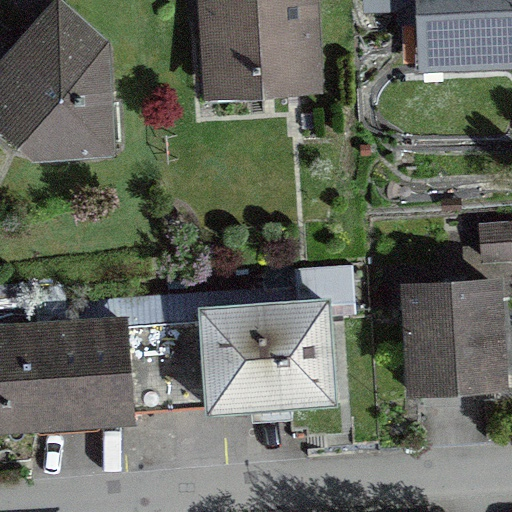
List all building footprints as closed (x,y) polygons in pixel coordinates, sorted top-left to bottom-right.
[(72,0),(48,0),(0,50),(0,119),(31,149),(116,143),(110,32),(72,0)] [(196,0),(203,92),(325,84),(319,0),(196,0)] [(511,0),(362,0),(362,6),(396,5),(397,19),(416,18),(417,62),(511,58),(511,0)] [(511,216),(478,218),(480,257),(511,255),(511,216)] [(294,290),(197,296),(204,402),(251,399),(251,406),(338,400),(333,311),(356,310),(353,262),(293,266),(294,290)] [(504,269),(401,274),(406,385),(423,384),(424,399),(461,398),(460,384),(509,381),(504,269)] [(128,310),(0,316),(0,422),(134,416),(128,310)]
